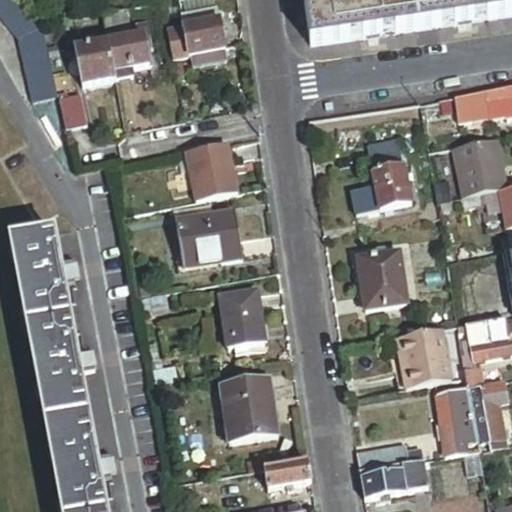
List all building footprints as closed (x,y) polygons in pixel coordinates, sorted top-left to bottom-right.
[(44,30),(15,0),(0,0),(0,23),(20,46),(34,105),(59,100),(44,30)] [(186,34),(222,27),(215,0),(214,0),(162,9),(164,23),(183,19),(186,34)] [(511,0),(351,0),(302,8),(308,47),(511,16),(511,0)] [(103,19),(110,50),(135,44),(129,14),(103,19)] [(222,27),(186,34),(192,64),(228,57),(222,27)] [(186,34),(168,38),(174,68),(192,64),(186,34)] [(153,72),(147,42),(135,44),(110,50),(116,79),(132,76),(153,72)] [(116,79),(110,50),(78,56),(85,93),(117,87),(116,79)] [(133,83),(132,76),(116,79),(117,87),(133,83)] [(511,92),(481,99),(483,112),(484,124),(489,123),(490,126),(508,123),(508,124),(511,123),(511,92)] [(483,112),(481,99),(440,107),(442,118),(483,112)] [(82,100),(61,104),(67,135),(88,130),(82,100)] [(504,177),(497,146),(491,147),(498,178),(504,177)] [(187,156),(197,206),(238,198),(228,147),(187,156)] [(370,152),(375,177),(405,171),(400,147),(370,152)] [(491,147),(455,154),(465,202),(507,194),(504,177),(498,178),(491,147)] [(405,171),(375,177),(382,216),(412,210),(405,171)] [(511,232),(511,194),(500,197),(507,234),(511,232)] [(483,200),(456,206),(457,213),(485,207),(483,200)] [(177,213),(178,225),(213,220),(212,208),(177,213)] [(213,220),(178,225),(185,272),(244,264),(237,217),(213,220)] [(67,283),(64,268),(61,269),(55,239),(15,247),(66,511),(108,511),(107,502),(102,480),(105,479),(102,462),(99,463),(82,376),(85,376),(82,360),(79,361),(74,336),(68,307),(64,284),(67,283)] [(402,257),(360,264),(368,316),(410,310),(402,257)] [(68,268),(64,268),(67,283),(64,284),(68,307),(72,307),(74,298),(68,268)] [(223,304),(225,321),(260,316),(258,299),(223,304)] [(260,316),(225,321),(230,357),(236,356),(248,354),(266,352),(260,316)] [(511,349),(508,326),(460,334),(471,395),(482,393),(488,392),(483,366),(511,360),(511,349)] [(76,336),(74,336),(79,361),(82,360),(85,376),(89,375),(82,343),(76,336)] [(455,389),(446,337),(406,344),(411,374),(406,375),(410,397),(455,389)] [(406,344),(401,345),(406,375),(411,374),(406,344)] [(248,354),(236,356),(237,362),(249,361),(248,354)] [(223,394),(226,414),(229,413),(234,450),(280,443),(272,387),(223,394)] [(508,388),(488,392),(482,393),(482,394),(483,394),(486,413),(502,410),(502,409),(511,407),(508,388)] [(483,394),(482,394),(473,396),(477,421),(475,421),(480,448),(492,446),(486,413),(483,394)] [(466,460),(470,459),(465,409),(443,412),(450,463),(466,460)] [(502,410),(486,413),(492,446),(508,443),(502,410)] [(229,413),(226,414),(231,450),(234,450),(229,413)] [(410,451),(360,460),(364,479),(414,470),(410,451)] [(485,478),(481,457),(470,459),(466,460),(470,481),(485,478)] [(106,462),(102,462),(105,479),(102,480),(107,502),(110,501),(112,493),(106,462)] [(314,489),(310,468),(268,475),(272,496),(314,489)] [(414,470),(364,479),(369,506),(432,494),(427,468),(414,470)]
